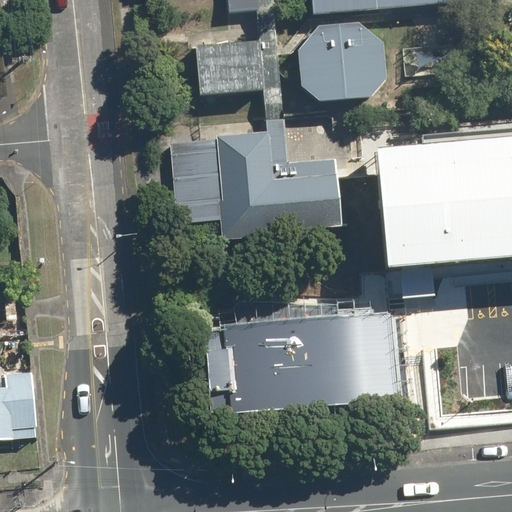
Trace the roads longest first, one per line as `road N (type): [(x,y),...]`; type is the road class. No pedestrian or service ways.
road 1 (tertiary): [(89,137),(105,506)]
road 2 (secondary): [(511,493),(313,511)]
road 3 (tertiary): [(73,0),(89,137)]
